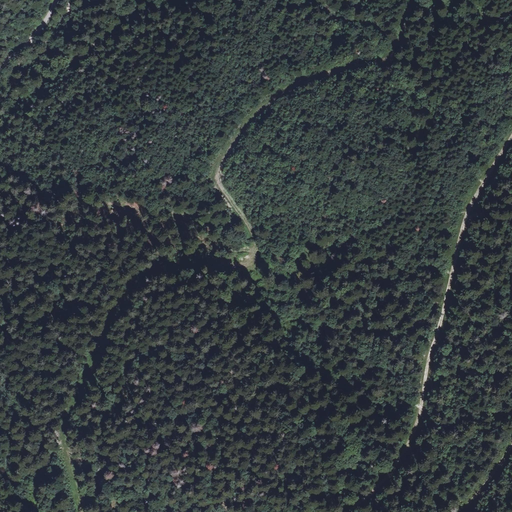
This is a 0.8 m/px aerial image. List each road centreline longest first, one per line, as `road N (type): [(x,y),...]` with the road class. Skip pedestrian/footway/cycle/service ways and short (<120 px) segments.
road 1 (track): [(414,0),(389,59),(293,85),(225,152),(217,183),(255,237),(253,259),(239,268),(203,261),(151,271),(130,289),(65,430),(84,511)]
road 2 (track): [(511,135),(467,216),(411,439),(390,478),(347,511)]
road 3 (track): [(0,116),(46,88),(137,9),(181,0)]
